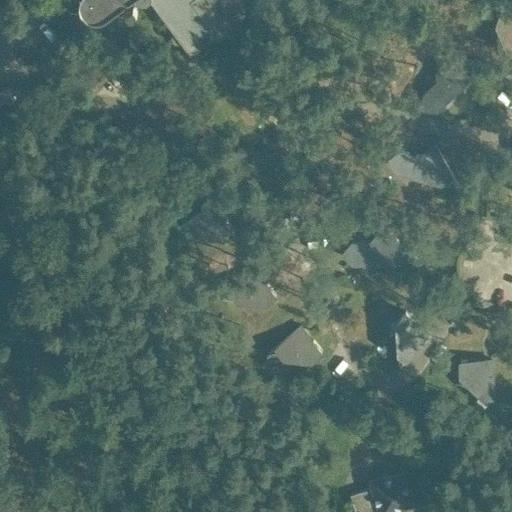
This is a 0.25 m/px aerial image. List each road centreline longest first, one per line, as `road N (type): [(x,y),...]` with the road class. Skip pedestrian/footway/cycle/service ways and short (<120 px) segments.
road 1 (track): [(511,127),(458,131),(366,108),(273,159),(233,171),(180,155),(136,107),(83,101),(45,70)]
road 2 (track): [(233,171),(337,306),(364,373),(398,378),(419,367),(469,283),(489,265),(511,263)]
road 3 (unclassified): [(239,511),(0,182)]
